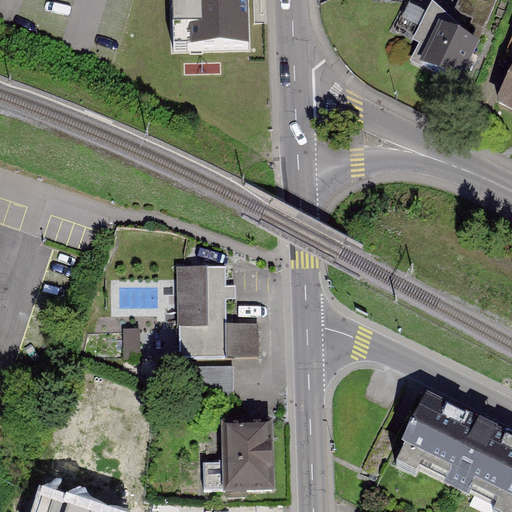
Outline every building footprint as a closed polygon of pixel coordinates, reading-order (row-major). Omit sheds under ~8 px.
[(204,64),(249,62),(247,0),(173,0),(175,64),(204,64)] [(495,0),(463,0),(458,13),(486,24),(495,0)] [(459,84),(477,47),(458,38),(460,34),(435,11),(419,40),(425,44),(416,62),(459,84)] [(511,48),(509,56),(511,57),(511,78),(500,103),(511,109),(511,48)] [(227,269),(179,270),(181,360),(259,359),(258,326),(228,326),(227,269)] [(234,372),(195,373),(196,405),(234,404),(234,372)] [(511,447),(425,408),(403,458),(511,507),(511,447)] [(272,426),(226,427),(227,466),(206,467),(206,491),(229,490),(229,498),(246,498),(245,492),(274,492),(272,426)] [(103,511),(46,493),(39,511),(103,511)]
